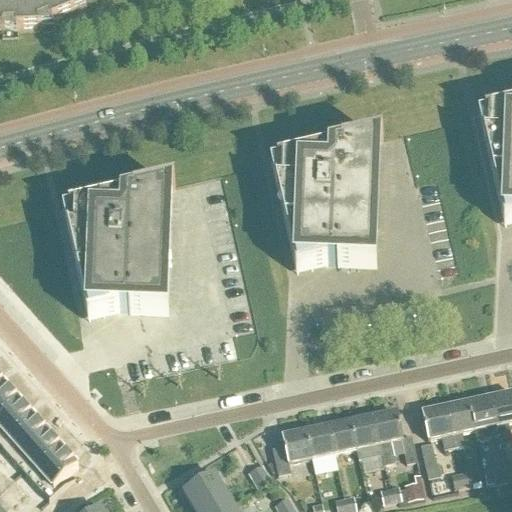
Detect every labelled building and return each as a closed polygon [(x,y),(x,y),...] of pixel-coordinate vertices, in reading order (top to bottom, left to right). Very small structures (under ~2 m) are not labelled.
[(0,0),(0,34),(5,36),(5,35),(2,34),(3,29),(16,29),(16,33),(42,32),(42,31),(38,31),(38,27),(49,22),(51,26),(59,23),(87,11),(82,6),(89,0),(0,0)] [(511,115),(479,123),(504,232),(511,230),(511,115)] [(376,273),(377,271),(375,271),(380,147),(383,146),(383,145),(272,171),(296,279),(327,272),(327,270),(337,271),(337,272),(376,273)] [(129,319),(169,321),(169,319),(167,319),(172,195),(175,194),(175,193),(64,218),(88,327),(120,320),(120,318),(129,318),(129,319)] [(0,385),(0,452),(2,455),(35,425),(21,409),(22,403),(13,393),(6,393),(0,385)] [(511,400),(491,405),(499,441),(500,446),(511,444),(508,430),(511,429),(511,400)] [(491,405),(468,410),(474,437),(476,446),(499,441),(491,405)] [(468,410),(446,415),(455,455),(465,453),(462,440),(474,437),(468,410)] [(455,455),(446,415),(422,420),(428,447),(441,445),(444,458),(455,455)] [(397,419),(374,424),(382,463),(384,473),(395,471),(391,449),(401,447),(406,471),(417,469),(411,443),(403,445),(397,419)] [(374,424),(351,429),(359,467),(382,463),(374,424)] [(35,425),(2,455),(49,508),(58,501),(57,500),(54,496),(64,486),(79,474),(64,457),(65,451),(55,440),(49,441),(35,425)] [(351,429),(328,434),(334,461),(356,457),(358,468),(359,467),(351,429)] [(328,434),(306,439),(312,466),(334,461),(328,434)] [(312,466),(306,439),(282,444),(284,454),(272,456),(278,484),(290,481),(288,471),(312,466)] [(421,453),(428,485),(441,483),(438,470),(436,471),(431,451),(421,453)] [(509,485),(506,471),(497,473),(500,487),(509,485)] [(249,480),(254,488),(267,481),(262,473),(249,480)] [(470,479),(461,481),(464,494),(473,492),(470,479)] [(184,499),(191,511),(201,511),(225,498),(215,481),(184,499)] [(267,481),(254,488),(259,496),(271,489),(267,481)] [(464,494),(461,481),(452,483),(455,496),(464,494)] [(405,492),(408,509),(424,506),(421,489),(405,492)] [(399,494),(390,496),(393,510),(402,508),(399,494)] [(393,510),(390,496),(380,498),(383,511),(393,510)] [(201,511),(232,511),(225,498),(201,511)]
